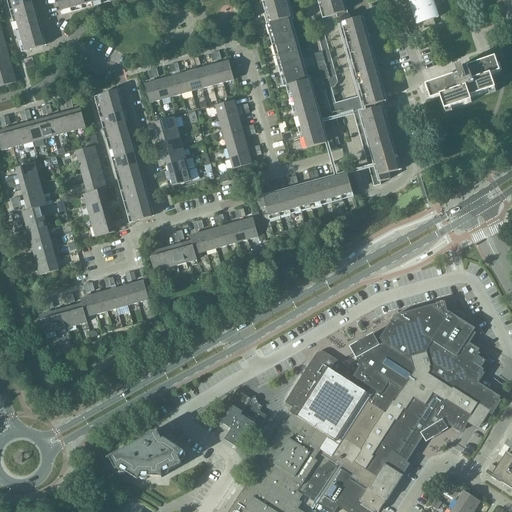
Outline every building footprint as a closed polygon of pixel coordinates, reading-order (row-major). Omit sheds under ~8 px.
[(31,0),(8,0),(10,7),(13,7),(14,10),(24,7),(32,4),(31,0)] [(57,0),(61,12),(67,10),(67,11),(72,10),(69,0),(57,0)] [(82,6),(80,0),(69,0),(72,10),(77,8),(76,8),(82,6)] [(326,144),(323,133),(308,80),(306,81),(289,19),(291,18),(285,0),(265,0),(272,22),(270,23),(288,87),(290,86),(308,149),(326,144)] [(320,0),(325,14),(326,18),(345,12),(341,0),(320,0)] [(408,0),(417,25),(423,23),(428,21),(434,19),(439,17),(433,0),(408,0)] [(511,0),(494,0),(495,1),(498,7),(500,12),(501,14),(500,15),(501,15),(511,5),(511,0)] [(32,4),(24,7),(14,10),(15,13),(12,13),(14,21),(35,15),(32,4)] [(38,25),(35,15),(14,21),(16,28),(19,27),(19,31),(38,25)] [(336,19),(337,21),(338,25),(341,24),(341,25),(342,25),(365,108),(384,103),(360,18),(351,21),(349,16),(339,19),(336,19)] [(38,25),(19,31),(20,34),(18,34),(20,42),(22,41),(41,36),(38,25)] [(41,36),(22,41),(20,42),(22,49),(24,48),(25,52),(44,47),(41,36)] [(0,64),(10,62),(8,51),(0,53),(0,64)] [(455,68),(458,76),(426,87),(431,102),(440,98),(445,112),(472,103),(470,99),(496,90),(491,76),(500,73),(495,58),(467,68),(468,72),(464,73),(462,66),(455,68)] [(0,75),(13,72),(10,62),(0,64),(0,75)] [(234,80),(229,62),(218,65),(223,83),(234,80)] [(213,86),(223,83),(218,65),(208,68),(213,86)] [(208,68),(197,71),(203,89),(213,86),(208,68)] [(197,71),(187,73),(192,92),(203,89),(197,71)] [(0,75),(0,87),(16,83),(13,72),(0,75)] [(182,95),(192,92),(187,73),(177,76),(182,95)] [(177,76),(166,79),(171,98),(182,95),(177,76)] [(166,79),(156,82),(161,101),(171,98),(166,79)] [(150,104),(161,101),(156,82),(145,85),(150,104)] [(98,108),(101,107),(112,104),(120,102),(117,91),(98,96),(99,100),(96,101),(98,108)] [(216,107),(219,117),(237,112),(234,101),(216,107)] [(112,104),(101,107),(98,108),(101,115),(103,114),(104,118),(123,112),(120,102),(112,104)] [(362,113),(379,176),(378,176),(380,182),(390,180),(390,178),(389,174),(398,171),(380,108),(362,113)] [(86,128),(81,109),(70,112),(75,131),(86,128)] [(65,134),(75,131),(70,112),(60,115),(65,134)] [(104,118),(105,121),(102,121),(104,129),(126,123),(123,112),(104,118)] [(219,117),(222,128),(240,123),(237,112),(219,117)] [(60,115),(49,118),(54,137),(65,134),(60,115)] [(49,118),(39,121),(44,140),(54,137),(49,118)] [(174,118),(156,123),(159,134),(177,129),(174,118)] [(39,121),(28,124),(34,143),(44,140),(39,121)] [(106,136),(109,135),(110,138),(128,133),(126,123),(104,129),(106,136)] [(222,128),(225,138),(243,133),(240,123),(222,128)] [(28,124),(18,127),(23,146),(34,143),(28,124)] [(18,127),(8,130),(13,148),(23,146),(18,127)] [(180,139),(177,129),(159,134),(162,145),(180,139)] [(13,148),(8,130),(0,131),(0,144),(2,151),(13,148)] [(110,138),(111,141),(108,142),(110,150),(131,144),(128,133),(110,138)] [(225,138),(227,149),(246,143),(243,133),(225,138)] [(183,150),(180,139),(162,145),(164,155),(183,150)] [(227,149),(230,159),(249,154),(246,143),(227,149)] [(112,157),(115,156),(116,159),(134,154),(131,144),(110,150),(112,157)] [(76,152),(79,163),(98,158),(95,147),(76,152)] [(183,150),(164,155),(167,165),(186,160),(183,150)] [(116,159),(117,163),(114,163),(116,171),(137,165),(134,154),(116,159)] [(230,159),(233,170),(252,165),(249,154),(230,159)] [(101,168),(98,158),(79,163),(82,173),(101,168)] [(186,160),(167,165),(170,176),(189,171),(186,160)] [(16,169),(19,180),(38,174),(35,164),(16,169)] [(118,178),(121,177),(122,180),(140,175),(137,165),(116,171),(118,178)] [(85,184),(104,179),(101,168),(82,173),(85,184)] [(170,176),(173,187),(192,181),(189,171),(170,176)] [(19,180),(22,190),(41,185),(38,174),(19,180)] [(219,176),(221,183),(229,181),(227,174),(219,176)] [(122,180),(122,184),(120,184),(122,192),(143,186),(140,175),(122,180)] [(266,208),(268,214),(269,217),(353,194),(348,175),(264,198),(264,196),(263,195),(257,196),(258,199),(261,209),(262,209),(266,208)] [(107,189),(104,179),(85,184),(88,194),(103,190),(103,191),(107,189)] [(22,190),(25,201),(44,195),(41,185),(22,190)] [(124,199),(127,198),(127,201),(146,196),(143,186),(122,192),(124,199)] [(106,201),(103,191),(103,190),(88,194),(84,195),(87,206),(106,201)] [(28,211),(41,207),(41,208),(47,206),(44,195),(25,201),(28,211)] [(127,201),(128,205),(126,206),(128,212),(149,206),(146,196),(127,201)] [(109,211),(106,201),(87,206),(90,217),(109,211)] [(133,223),(152,217),(149,206),(128,212),(130,220),(132,219),(133,223)] [(23,212),(26,223),(44,218),(41,208),(41,207),(28,211),(23,212)] [(112,222),(109,211),(90,217),(93,227),(112,222)] [(26,223),(29,234),(47,228),(44,218),(26,223)] [(243,222),(248,240),(259,237),(258,235),(257,231),(255,225),(254,219),(243,222)] [(115,233),(112,222),(93,227),(96,238),(115,233)] [(248,240),(243,222),(232,225),(238,243),(248,240)] [(238,243),(232,225),(222,228),(227,246),(238,243)] [(32,244),(50,239),(47,228),(29,234),(32,244)] [(227,246),(222,228),(211,231),(217,249),(227,246)] [(217,249),(211,231),(201,233),(206,252),(217,249)] [(206,252),(201,233),(190,237),(192,242),(196,255),(206,252)] [(34,254),(53,249),(50,239),(32,244),(34,254)] [(192,242),(181,245),(186,263),(197,260),(196,255),(192,242)] [(186,263),(181,245),(171,248),(176,266),(186,263)] [(160,250),(166,269),(176,266),(171,248),(160,250)] [(37,265),(56,260),(53,249),(34,254),(37,265)] [(160,250),(149,254),(155,272),(166,269),(160,250)] [(37,265),(40,276),(59,271),(56,260),(37,265)] [(144,282),(133,285),(138,303),(149,300),(144,282)] [(138,303),(133,285),(123,288),(128,306),(138,303)] [(128,306),(123,288),(112,291),(117,309),(128,306)] [(117,309),(112,291),(102,293),(107,312),(117,309)] [(107,312),(102,293),(91,296),(97,315),(107,312)] [(97,315),(91,296),(81,299),(82,305),(82,304),(86,318),(97,315)] [(374,402),(381,406),(345,462),(341,470),(318,505),(319,505),(329,511),(335,511),(339,507),(346,511),(376,511),(379,511),(387,501),(401,480),(403,476),(407,469),(410,465),(407,463),(411,458),(423,438),(424,438),(430,433),(431,434),(432,435),(433,435),(434,436),(435,436),(436,435),(437,435),(438,435),(438,434),(439,433),(439,432),(439,431),(439,430),(439,429),(439,428),(446,424),(453,428),(460,433),(462,430),(462,431),(463,431),(469,423),(473,416),(478,419),(482,422),(483,423),(490,414),(492,416),(502,401),(499,400),(501,397),(498,396),(494,393),(489,390),(486,388),(481,384),(479,383),(485,374),(483,372),(484,370),(481,368),(486,361),(478,356),(479,354),(477,353),(479,350),(469,344),(470,343),(473,338),(475,334),(473,333),(474,330),(472,329),(473,328),(464,322),(459,318),(452,314),(448,311),(447,309),(445,302),(437,304),(431,306),(406,313),(395,316),(387,328),(378,341),(378,342),(354,355),(357,361),(360,366),(353,377),(365,384),(377,392),(377,393),(372,401),(374,402)] [(86,318),(82,304),(82,305),(72,307),(77,326),(88,323),(86,318)] [(77,326),(72,307),(61,310),(66,329),(77,326)] [(66,329),(61,310),(51,313),(56,332),(66,329)] [(51,313),(40,316),(45,335),(56,332),(51,313)] [(349,346),(354,355),(378,342),(372,332),(349,346)] [(290,413),(292,414),(296,416),(327,368),(343,379),(343,378),(350,368),(326,353),(325,353),(324,352),(323,352),(321,352),(320,352),(319,353),(317,353),(317,354),(316,355),(315,355),(285,403),(293,408),(290,413)] [(371,396),(343,378),(343,379),(327,368),(296,416),(334,441),(323,459),(328,462),(327,464),(326,465),(324,465),(323,466),(321,468),(319,469),(318,470),(302,494),(303,495),(318,505),(341,470),(345,462),(381,406),(374,402),(372,401),(370,400),(373,395),(372,395),(371,396)] [(240,415),(256,425),(260,428),(267,416),(260,411),(263,407),(256,402),(255,397),(255,398),(254,398),(253,399),(252,400),(237,390),(228,404),(230,405),(219,422),(231,429),(240,415)] [(241,493),(239,497),(228,511),(303,511),(298,509),(302,503),(299,501),(303,495),(302,494),(318,470),(319,469),(321,468),(323,466),(324,465),(326,465),(327,464),(328,462),(323,459),(334,441),(296,416),(292,414),(286,423),(284,421),(260,459),(262,461),(253,475),(241,494),(241,493)] [(248,438),(256,425),(240,415),(231,429),(225,440),(238,448),(245,436),(248,438)] [(164,439),(164,440),(165,441),(163,444),(155,439),(155,438),(155,437),(155,436),(155,435),(154,435),(154,434),(153,433),(152,433),(151,433),(150,433),(149,434),(148,435),(141,446),(138,444),(138,443),(132,446),(108,459),(108,460),(110,459),(116,470),(122,467),(128,470),(126,473),(138,480),(139,478),(145,480),(146,480),(147,479),(148,479),(148,478),(162,478),(162,476),(168,474),(169,474),(169,473),(170,472),(170,471),(169,471),(182,464),(179,457),(182,452),(185,454),(185,453),(164,439)] [(436,450),(440,445),(434,441),(430,446),(436,450)] [(493,476),(511,488),(511,457),(506,454),(493,476)] [(481,502),(464,491),(458,501),(475,511),(481,502)] [(455,511),(474,511),(475,511),(458,501),(452,510),(455,511)]
